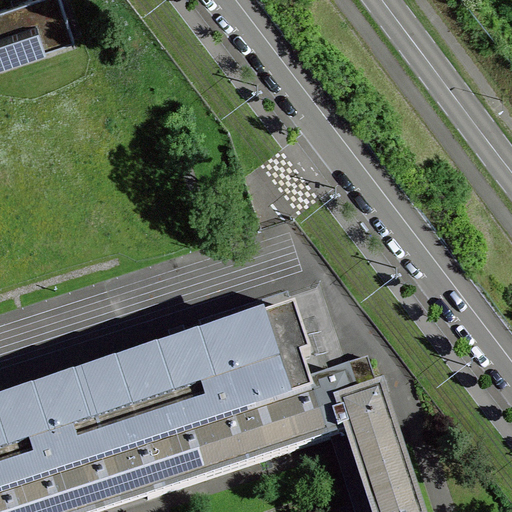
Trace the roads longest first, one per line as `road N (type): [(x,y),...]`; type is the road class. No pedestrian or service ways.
road 1 (residential): [(232,0),(511,368)]
road 2 (secondary): [(511,173),(382,0)]
